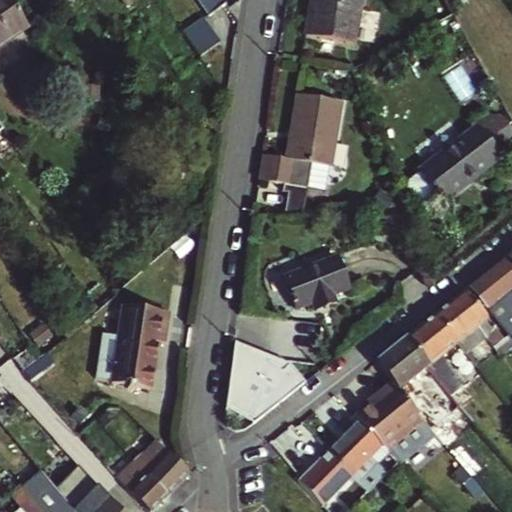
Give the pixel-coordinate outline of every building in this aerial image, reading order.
[(0,0),(0,45),(28,26),(10,0),(0,0)] [(222,0),(196,0),(208,18),(226,6),(222,0)] [(362,0),(313,0),(308,35),(357,43),(362,0)] [(221,44),(205,20),(195,27),(211,50),(221,44)] [(211,50),(195,27),(184,34),(200,58),(211,50)] [(288,144),(265,140),(261,165),(305,173),(310,148),(330,151),(342,87),(300,79),(288,144)] [(476,126),(419,169),(444,202),(470,182),(466,177),(496,153),(476,126)] [(466,177),(470,182),(500,158),(496,153),(466,177)] [(289,212),(307,214),(309,189),(292,187),(289,212)] [(334,252),(282,269),(292,302),(308,296),(312,306),(331,299),(328,290),(344,285),(334,252)] [(511,266),(506,258),(486,274),(508,301),(511,297),(511,266)] [(468,289),(511,342),(511,341),(511,306),(508,301),(486,274),(468,289)] [(99,311),(83,288),(64,301),(81,327),(99,311)] [(503,339),(466,291),(436,315),(457,342),(466,354),(488,336),(495,345),(503,339)] [(166,318),(120,313),(111,390),(151,396),(156,346),(163,347),(166,318)] [(442,355),(457,342),(436,315),(405,339),(428,367),(431,371),(444,386),(452,395),(466,384),(442,355)] [(291,365),(284,371),(237,328),(230,395),(255,426),(307,384),(291,365)] [(410,381),(428,367),(405,339),(377,362),(393,381),(416,409),(427,401),(410,381)] [(369,412),(357,421),(383,448),(421,416),(416,409),(393,381),(378,392),(381,396),(378,398),(381,402),(369,412)] [(0,385),(0,409),(12,399),(0,385)] [(381,402),(378,398),(366,408),(369,412),(381,402)] [(369,412),(366,408),(354,417),(357,421),(369,412)] [(383,448),(357,421),(330,451),(353,475),(361,483),(370,492),(388,473),(379,463),(389,453),(383,448)] [(157,439),(136,460),(168,496),(189,474),(189,473),(180,465),(157,439)] [(330,451),(321,459),(302,480),(298,484),(322,507),(353,475),(330,451)] [(152,511),(168,496),(136,460),(118,477),(149,511),(152,511)] [(43,511),(76,511),(72,507),(72,506),(56,486),(36,463),(15,480),(43,511)] [(116,511),(79,468),(56,486),(72,506),(72,507),(76,511),(116,511)] [(43,511),(15,480),(4,489),(22,511),(43,511)] [(346,498),(355,507),(370,492),(361,483),(346,498)]
